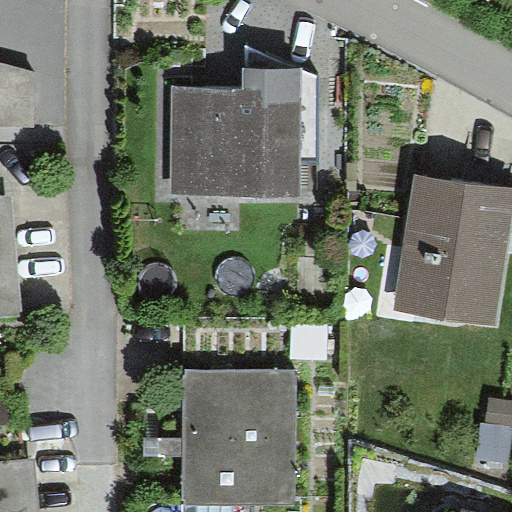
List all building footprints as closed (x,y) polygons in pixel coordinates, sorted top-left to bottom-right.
[(296,92),(169,96),(172,210),(299,206),(296,92)] [(511,197),(411,186),(396,324),(495,335),(511,197)] [(12,196),(0,196),(0,316),(22,314),(12,196)] [(301,511),(297,382),(183,386),(187,511),(301,511)] [(34,511),(30,460),(0,462),(0,511),(34,511)]
